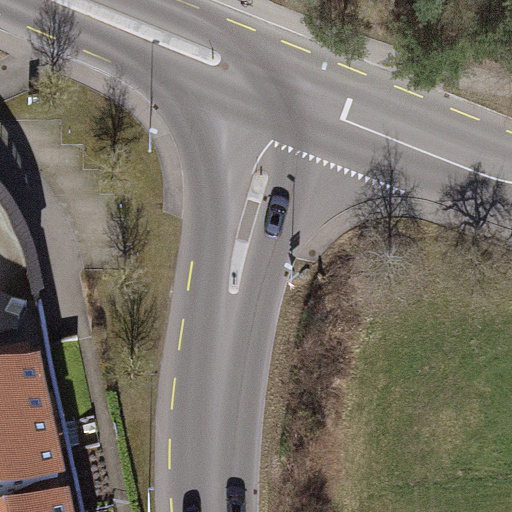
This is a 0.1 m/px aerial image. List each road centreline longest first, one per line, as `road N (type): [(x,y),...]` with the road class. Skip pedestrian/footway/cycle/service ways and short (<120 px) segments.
road 1 (secondary): [(284,95),(214,390),(207,511)]
road 2 (tertiary): [(511,178),(284,95)]
road 3 (secondary): [(284,95),(67,0)]
